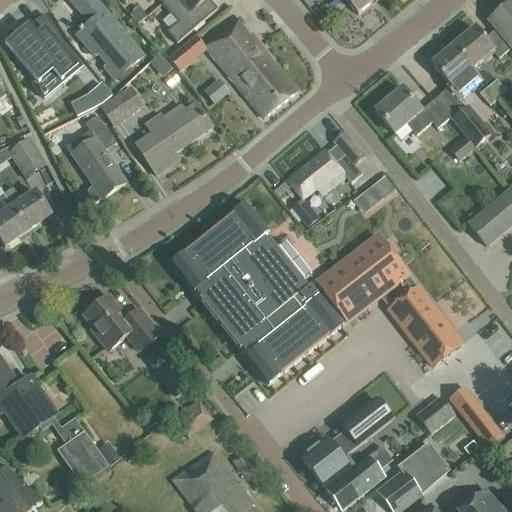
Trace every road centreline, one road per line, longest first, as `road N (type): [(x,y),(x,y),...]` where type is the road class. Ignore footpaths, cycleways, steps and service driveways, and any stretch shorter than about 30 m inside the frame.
road 1 (residential): [(0,305),(108,259),(187,208),(346,81)]
road 2 (unknown): [(256,439),(385,344)]
road 3 (residential): [(346,81),(445,0)]
road 4 (residential): [(234,412),(314,511)]
